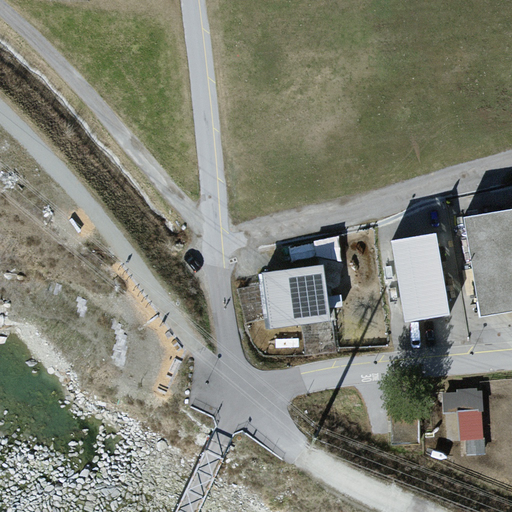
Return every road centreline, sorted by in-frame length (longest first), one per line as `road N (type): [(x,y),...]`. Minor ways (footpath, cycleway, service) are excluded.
road 1 (unclassified): [(246,401),(0,109)]
road 2 (track): [(0,4),(215,237)]
road 3 (residential): [(511,160),(379,204),(215,237)]
road 4 (unclassified): [(511,358),(278,385),(246,401)]
road 5 (residential): [(215,237),(187,0)]
road 6 (track): [(415,511),(329,470),(269,428),(246,401)]
road 7 (residential): [(246,401),(215,237)]
road 8 (unclassified): [(246,401),(186,511)]
